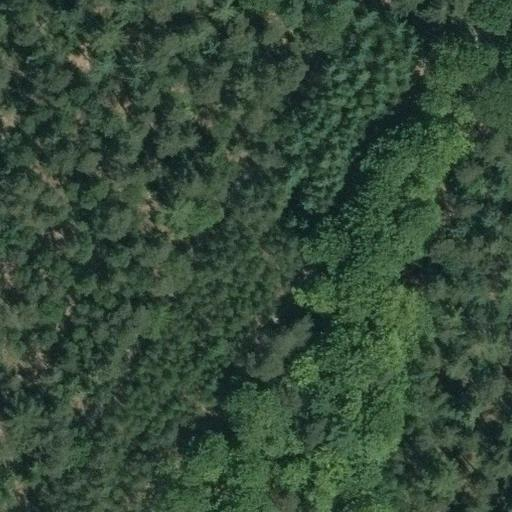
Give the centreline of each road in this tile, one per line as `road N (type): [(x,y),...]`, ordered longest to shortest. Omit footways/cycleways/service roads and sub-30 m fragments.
road 1 (unknown): [(24,511),(149,321),(322,0)]
road 2 (track): [(157,511),(459,37)]
